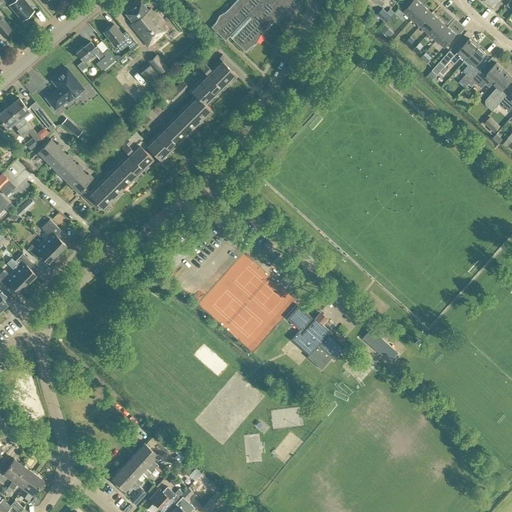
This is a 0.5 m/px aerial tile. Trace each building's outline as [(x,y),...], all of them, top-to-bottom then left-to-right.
[(11,0),(12,2),(10,4),(11,5),(10,6),(14,11),(15,10),(23,19),(33,11),(29,6),(30,5),(25,0),(11,0)] [(237,0),(211,27),(225,40),(229,36),(245,51),(291,3),(293,0),(237,0)] [(412,18),(423,5),(417,0),(413,0),(404,11),(412,18)] [(148,10),(141,1),(125,13),(133,22),(130,24),(148,46),(162,35),(161,34),(167,29),(150,8),(148,10)] [(420,25),(432,12),(423,5),(412,18),(420,25)] [(376,14),(386,22),(395,12),(390,8),(387,11),(382,7),(376,14)] [(428,33),(440,20),(432,12),(420,25),(428,33)] [(0,32),(3,36),(11,29),(0,16),(0,32)] [(437,40),(448,27),(440,20),(428,33),(437,40)] [(113,24),(103,32),(114,45),(115,43),(121,50),(127,44),(131,49),(136,44),(125,30),(121,33),(113,24)] [(382,30),(393,36),(396,31),(386,25),(382,30)] [(448,27),(437,40),(445,47),(456,35),(448,27)] [(410,37),(405,43),(409,47),(414,41),(410,37)] [(466,59),(478,46),(470,38),(451,60),(455,63),(462,55),(466,59)] [(90,41),(77,52),(78,54),(77,55),(80,58),(81,57),(84,61),(94,52),(100,59),(95,62),(102,70),(106,67),(116,59),(108,48),(103,52),(97,46),(95,47),(90,41)] [(472,79),(480,71),(475,66),(486,53),(478,46),(466,59),(470,63),(463,71),(472,79)] [(432,56),(426,51),(421,56),(427,62),(432,56)] [(212,70),(225,84),(235,74),(232,71),(235,68),(222,54),(219,57),(220,59),(216,63),(217,65),(212,70)] [(159,73),(160,73),(167,67),(157,55),(149,61),(159,73)] [(437,74),(445,66),(440,61),(428,75),(433,79),(437,74)] [(161,82),(156,76),(157,75),(147,62),(138,70),(148,83),(149,81),(154,88),(161,82)] [(493,83),(505,70),(496,62),(485,75),(480,71),(472,79),(468,83),(471,86),(475,81),(482,87),(489,79),(493,83)] [(225,84),(212,70),(204,63),(200,67),(207,75),(202,80),(215,94),(225,84)] [(57,88),(45,97),(55,109),(71,96),(72,98),(83,89),(67,68),(56,77),(51,81),(57,88)] [(485,99),(486,104),(492,111),(499,103),(507,95),(502,90),(511,78),(511,76),(505,70),(493,83),(497,86),(485,99)] [(215,94),(202,80),(200,78),(195,83),(197,85),(191,91),(195,95),(205,104),(215,94)] [(172,101),(188,86),(182,81),(167,96),(172,101)] [(211,109),(205,104),(195,95),(191,99),(193,101),(187,106),(201,119),(211,109)] [(511,99),(507,95),(499,103),(509,111),(511,107),(511,99)] [(23,126),(28,122),(24,117),(30,112),(19,98),(8,106),(17,119),(23,126)] [(50,131),(55,127),(35,101),(30,105),(50,131)] [(201,119),(187,106),(186,104),(181,109),(183,111),(177,116),(190,129),(201,119)] [(23,126),(17,119),(8,106),(0,112),(0,119),(6,127),(13,122),(18,129),(17,131),(22,138),(28,133),(26,132),(27,131),(35,141),(40,137),(28,122),(23,126)] [(190,129),(177,116),(176,114),(171,119),(173,121),(167,126),(180,139),(190,129)] [(62,122),(77,135),(82,129),(67,116),(62,122)] [(500,126),(490,116),(484,122),(495,132),(500,126)] [(180,139),(167,126),(163,121),(158,126),(163,130),(157,136),(170,149),(180,139)] [(127,153),(143,138),(136,131),(128,139),(125,136),(119,142),(123,147),(122,148),(127,153)] [(511,132),(502,144),(507,147),(511,141),(511,132)] [(170,149),(157,136),(155,134),(151,139),(153,141),(147,146),(160,160),(170,149)] [(30,149),(37,143),(35,141),(32,137),(25,143),(30,149)] [(48,162),(61,149),(63,147),(58,143),(56,144),(50,139),(37,152),(48,162)] [(130,155),(143,168),(153,158),(140,145),(130,155)] [(58,173),(71,159),(73,158),(68,153),(66,155),(61,149),(48,162),(58,173)] [(133,178),(143,168),(130,155),(124,161),(122,159),(117,163),(119,165),(133,178)] [(68,183),(81,169),(83,168),(78,163),(76,165),(71,159),(58,173),(68,183)] [(123,188),(133,178),(119,165),(114,171),(112,169),(107,173),(109,175),(123,188)] [(81,169),(68,183),(78,193),(93,178),(88,173),(86,175),(81,169)] [(0,189),(1,191),(10,182),(1,173),(0,174),(0,189)] [(112,198),(123,188),(109,175),(104,180),(102,179),(97,183),(99,185),(112,198)] [(102,208),(112,198),(99,185),(94,190),(92,189),(87,193),(86,192),(83,195),(96,208),(99,205),(102,208)] [(0,220),(14,207),(0,192),(0,220)] [(25,211),(34,203),(30,198),(20,206),(19,205),(14,210),(20,217),(26,212),(25,211)] [(13,212),(9,216),(14,221),(18,217),(13,212)] [(44,240),(57,254),(66,245),(58,237),(63,232),(50,219),(41,227),(49,235),(44,240)] [(49,262),(57,254),(44,240),(36,249),(31,244),(27,249),(36,258),(41,254),(49,262)] [(14,270),(28,283),(36,275),(28,267),(32,262),(23,253),(15,261),(19,265),(14,270)] [(283,274),(292,264),(280,254),(272,264),(283,274)] [(28,283),(14,270),(10,275),(4,269),(0,272),(0,281),(7,288),(11,284),(19,292),(28,283)] [(291,280),(285,274),(280,280),(286,285),(291,280)] [(298,305),(287,318),(300,330),(298,331),(291,339),(308,354),(306,356),(321,369),(331,357),(333,359),(344,346),(329,332),(330,331),(322,325),(325,321),(324,318),(321,315),(318,314),(314,319),(298,305)] [(389,361),(398,351),(371,327),(362,336),(389,361)] [(136,452),(154,468),(158,464),(152,460),(157,454),(144,442),(136,451),(136,452)] [(168,451),(158,442),(153,448),(163,457),(168,451)] [(154,468),(136,452),(136,451),(128,460),(141,472),(145,467),(151,472),(154,468)] [(13,480),(24,465),(14,458),(6,469),(1,466),(0,466),(0,479),(3,482),(8,476),(13,480)] [(138,485),(142,482),(136,477),(141,472),(128,460),(120,469),(138,485)] [(23,487),(34,472),(24,465),(13,480),(8,486),(12,488),(13,489),(17,483),(23,487)] [(138,485),(120,469),(112,477),(125,490),(130,485),(135,489),(138,485)] [(34,472),(23,487),(29,491),(24,497),(29,500),(44,480),(34,472)] [(178,496),(183,493),(178,488),(174,493),(167,486),(162,492),(159,488),(150,498),(159,507),(156,511),(157,511),(164,511),(174,501),(178,496)] [(178,496),(178,497),(174,501),(179,506),(172,511),(186,511),(190,507),(184,502),(193,492),(188,487),(183,493),(178,496)] [(2,498),(0,501),(0,511),(6,511),(12,507),(2,498)] [(18,511),(19,511),(24,508),(15,500),(10,504),(18,511)]
